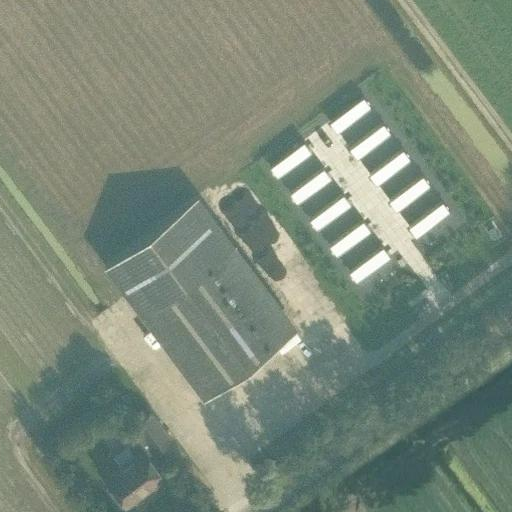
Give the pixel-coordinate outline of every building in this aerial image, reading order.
[(361,92),(335,112),(343,123),(369,103),(361,92)] [(381,119),(355,139),(363,150),(390,130),(381,119)] [(294,142),(268,162),(276,173),(303,153),(294,142)] [(402,146),(375,166),(384,177),(410,157),(402,146)] [(315,169),(288,189),(297,200),(323,180),(315,169)] [(422,173),(396,193),(404,204),(430,184),(422,173)] [(335,196),(309,216),(317,227),(343,207),(335,196)] [(106,263),(142,312),(205,396),(295,329),(195,197),(106,263)] [(442,200),(416,220),(424,231),(451,211),(442,200)] [(355,223),(329,243),(338,254),(364,234),(355,223)] [(376,250),(350,270),(358,281),(384,261),(376,250)] [(142,433),(128,445),(114,455),(121,464),(105,477),(127,505),(144,492),(142,490),(164,473),(148,453),(169,437),(151,411),(135,423),(142,433)]
